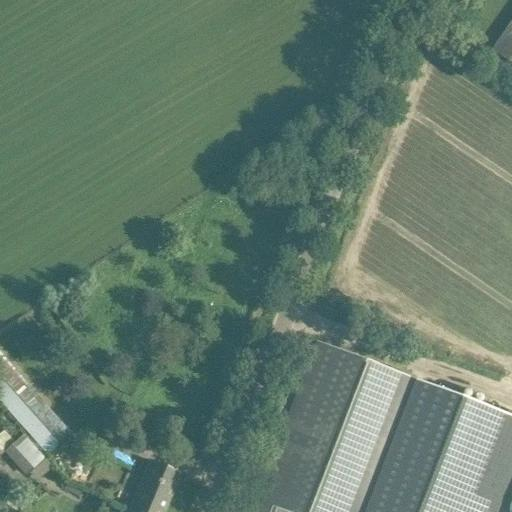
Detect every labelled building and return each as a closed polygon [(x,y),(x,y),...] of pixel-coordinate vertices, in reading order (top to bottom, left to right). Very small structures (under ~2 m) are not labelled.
[(511,25),(494,52),(510,63),(511,64),(511,25)] [(497,511),(511,475),(511,414),(420,381),(346,353),(338,350),(320,343),(254,511),(497,511)] [(70,439),(0,359),(0,398),(51,456),(70,439)] [(45,459),(23,434),(13,443),(4,432),(0,435),(0,446),(26,475),(45,459)] [(150,461),(129,510),(129,511),(164,511),(180,474),(150,461)] [(67,482),(63,490),(79,498),(83,490),(67,482)]
